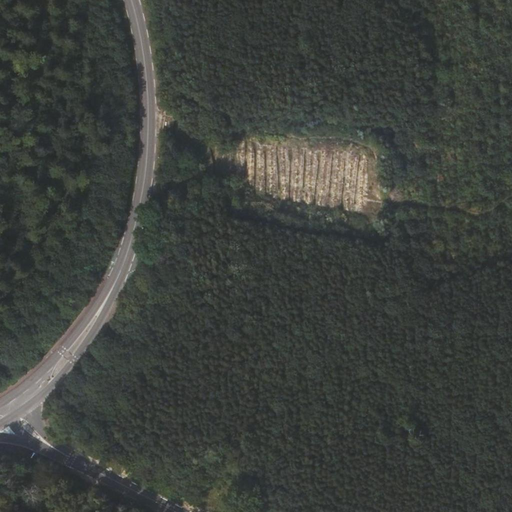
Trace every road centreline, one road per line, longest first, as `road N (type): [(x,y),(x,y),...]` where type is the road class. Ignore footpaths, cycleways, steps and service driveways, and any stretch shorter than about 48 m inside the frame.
road 1 (secondary): [(121,272),(146,154),(145,58),(131,0)]
road 2 (secondary): [(18,412),(78,356),(121,272)]
road 3 (secondary): [(121,272),(62,351),(8,399)]
